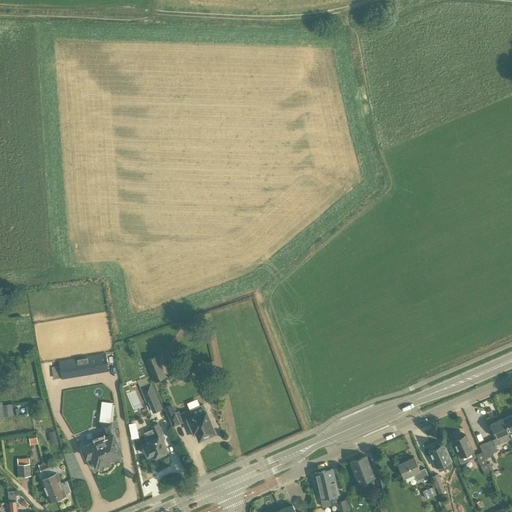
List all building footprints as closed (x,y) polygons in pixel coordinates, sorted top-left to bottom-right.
[(105,355),(58,363),(61,380),(108,371),(105,355)] [(158,356),(147,360),(154,380),(166,375),(158,356)] [(144,391),(153,412),(161,409),(152,388),(144,391)] [(190,407),(199,402),(196,397),(187,402),(190,407)] [(3,406),(0,406),(0,418),(4,418),(4,416),(13,415),(12,407),(3,408),(3,406)] [(180,415),(183,421),(187,419),(193,432),(195,431),(199,439),(215,432),(205,411),(194,416),(191,410),(180,415)] [(168,416),(173,426),(179,424),(175,413),(168,416)] [(511,413),(503,418),(511,438),(511,437),(511,413)] [(511,438),(503,418),(490,424),(496,438),(492,439),(492,440),(486,442),(491,453),(497,450),(495,445),(511,438)] [(104,437),(112,434),(111,432),(112,422),(98,420),(96,430),(101,431),(104,437)] [(161,454),(167,452),(162,442),(164,441),(162,436),(163,435),(158,423),(151,426),(152,429),(144,433),(148,441),(147,441),(149,445),(144,448),(147,456),(152,454),(154,457),(155,457),(157,458),(160,456),(161,454)] [(112,434),(104,437),(81,448),(89,468),(97,465),(97,466),(100,467),(103,467),(104,465),(105,462),(105,461),(121,454),(112,434)] [(474,456),(465,435),(460,437),(458,436),(454,438),(454,440),(452,440),(459,457),(461,456),(462,458),(468,456),(469,458),(474,456)] [(430,450),(429,451),(433,459),(432,461),(433,465),(435,465),(436,467),(437,467),(439,471),(452,466),(450,461),(443,445),(436,447),(435,446),(431,448),(430,450)] [(485,465),(480,452),(475,454),(481,467),(485,465)] [(358,484),(374,478),(366,456),(350,462),(358,484)] [(420,471),(414,457),(398,464),(404,478),(413,473),(416,482),(423,479),(423,481),(430,478),(425,468),(420,471)] [(57,498),(44,463),(42,464),(42,462),(37,464),(40,472),(39,473),(41,479),(40,479),(49,501),(57,498)] [(44,463),(57,498),(65,495),(65,493),(70,491),(66,480),(61,482),(57,472),(55,473),(53,468),(51,468),(49,462),(44,463)] [(29,463),(17,464),(18,476),(31,475),(29,463)] [(339,500),(332,469),(323,471),(331,505),(336,504),(336,501),(339,500)] [(322,507),(331,505),(323,471),(314,473),(320,498),(322,507)] [(438,473),(436,474),(431,476),(438,493),(445,490),(438,473)] [(383,476),(377,477),(380,491),(386,490),(383,476)] [(432,486),(422,490),(425,498),(435,494),(432,486)] [(9,495),(10,511),(17,511),(16,501),(14,501),(13,494),(9,495)] [(345,499),(339,500),(336,501),(336,504),(338,511),(348,511),(348,510),(345,499)]
